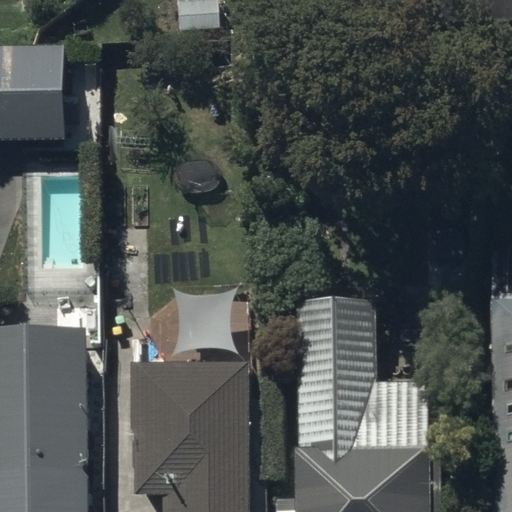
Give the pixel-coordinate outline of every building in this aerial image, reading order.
[(511,0),(393,0),(394,5),(419,5),(419,30),(511,30),(511,0)] [(0,141),(67,141),(66,49),(0,49),(0,141)] [(511,511),(511,258),(495,259),(498,511),(511,511)] [(435,511),(432,390),(378,390),(377,311),(303,311),(303,506),(279,506),(279,511),(435,511)] [(0,511),(90,511),(88,339),(0,339),(0,511)] [(252,511),(251,371),(136,370),(139,504),(166,505),(166,511),(252,511)]
